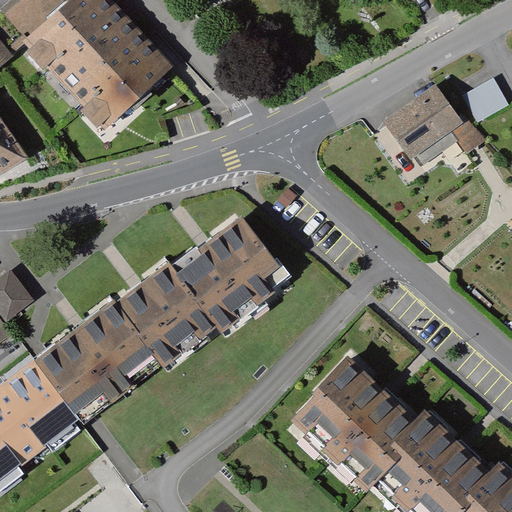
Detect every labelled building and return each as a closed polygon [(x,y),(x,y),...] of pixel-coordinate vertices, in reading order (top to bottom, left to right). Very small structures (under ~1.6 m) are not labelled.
[(178,70),(115,0),(87,0),(33,48),(108,132),(178,70)] [(0,35),(0,76),(20,60),(0,35)] [(479,119),(511,103),(496,75),(464,91),(479,119)] [(434,89),(381,127),(405,161),(459,123),(434,89)] [(0,179),(33,159),(0,110),(0,179)] [(285,276),(237,213),(26,360),(72,423),(285,276)] [(30,305),(6,276),(0,280),(0,322),(1,324),(30,305)] [(425,423),(347,353),(287,418),(375,496),(385,486),(412,456),(403,447),(425,423)] [(0,475),(72,423),(26,360),(0,378),(0,475)] [(438,409),(425,423),(403,447),(412,456),(385,486),(412,511),(476,511),(486,502),(481,497),(505,471),(438,409)] [(511,511),(511,464),(505,471),(481,497),(486,502),(476,511),(511,511)]
